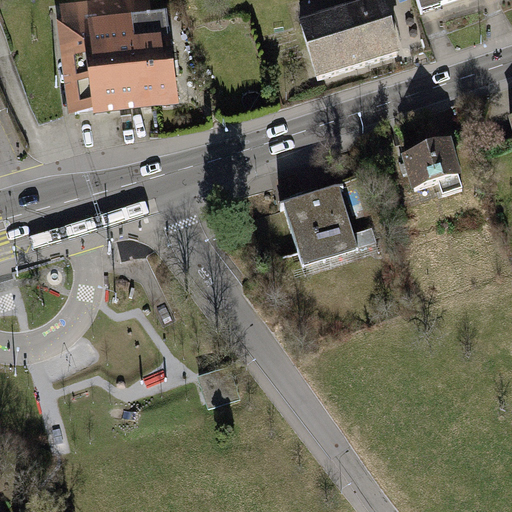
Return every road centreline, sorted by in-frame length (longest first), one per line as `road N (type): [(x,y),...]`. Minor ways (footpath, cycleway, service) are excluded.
road 1 (residential): [(384,511),(195,255),(161,179)]
road 2 (secondary): [(161,179),(511,62)]
road 3 (secondary): [(34,216),(161,179)]
